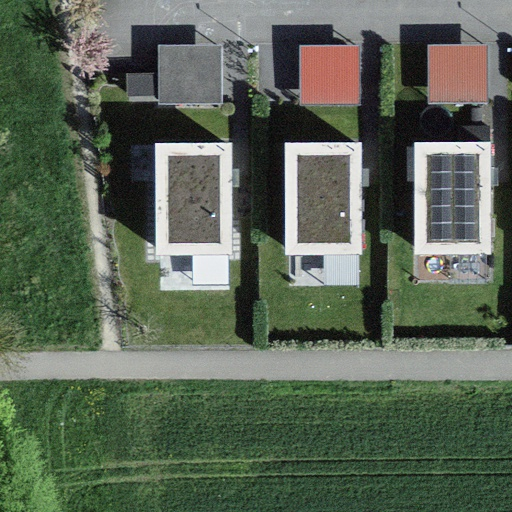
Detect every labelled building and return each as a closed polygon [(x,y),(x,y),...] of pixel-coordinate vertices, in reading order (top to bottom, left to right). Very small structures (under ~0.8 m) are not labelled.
[(222,48),(159,49),(159,76),(125,76),(125,101),(159,101),(159,108),(223,107),(222,48)] [(359,50),(298,49),(297,107),(358,108),(359,50)] [(486,49),(429,49),(429,104),(487,104),(486,49)] [(415,252),(484,251),(484,146),(414,146),(415,252)] [(155,263),(233,262),(233,148),(224,148),(155,148),(155,253),(155,263)] [(286,264),(355,263),(361,263),(361,149),(285,149),(286,252),(286,264)]
